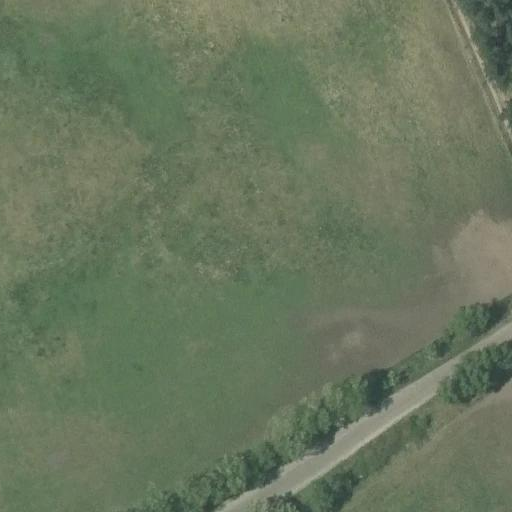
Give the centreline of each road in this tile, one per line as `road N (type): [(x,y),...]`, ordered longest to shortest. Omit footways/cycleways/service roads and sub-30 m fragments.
road 1 (unclassified): [(243,511),(511,327)]
road 2 (track): [(511,137),(451,0)]
